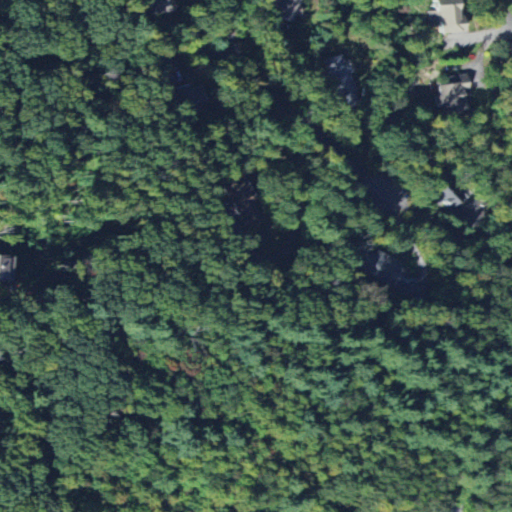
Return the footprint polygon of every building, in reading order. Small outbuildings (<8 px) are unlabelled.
[(146,0),(150,16),(171,12),(168,0),(146,0)] [(289,23),(300,0),(271,0),(266,12),(289,23)] [(432,0),(434,12),(428,13),(428,23),(438,22),(439,34),(469,32),(468,26),(461,26),(459,0),(432,0)] [(323,61),(327,71),(326,71),(340,110),(359,104),(342,54),(323,61)] [(466,113),(463,88),(472,88),(471,80),(474,79),(474,73),(448,76),(449,85),(434,86),(437,109),(444,109),(445,115),(466,113)] [(201,85),(190,88),(188,84),(173,88),(180,119),(199,114),(198,108),(207,106),(201,85)] [(262,212),(239,174),(220,186),(243,224),(262,212)] [(462,198),(442,176),(431,186),(437,192),(431,198),(437,205),(441,201),(449,210),(462,198)] [(374,252),(373,254),(364,249),(355,269),(392,286),(402,265),(374,252)] [(0,282),(7,283),(8,257),(0,256),(0,282)]
